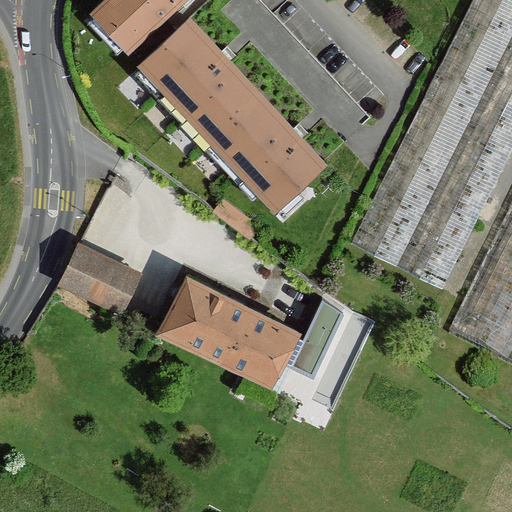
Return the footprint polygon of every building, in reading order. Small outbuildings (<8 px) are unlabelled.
[(105,0),(95,10),(128,45),(175,0),(105,0)] [(443,287),(511,150),(511,0),(474,0),(353,242),(443,287)] [(191,19),(145,62),(277,204),(323,161),(191,19)] [(511,210),(451,333),(511,363),(511,210)] [(120,309),(138,273),(82,245),(64,281),(120,309)] [(295,332),(188,279),(163,330),(270,383),(295,332)]
